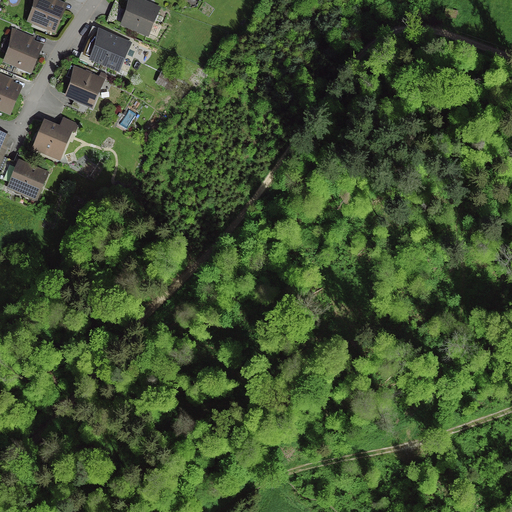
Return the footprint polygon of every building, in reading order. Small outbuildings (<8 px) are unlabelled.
[(53,7),(55,0),(39,0),(31,21),(53,30),(61,10),(53,7)] [(124,24),(146,34),(154,14),(146,10),(149,3),(140,0),(137,0),(135,6),(132,4),(124,24)] [(93,59),(117,69),(125,49),(119,46),(122,40),(93,28),(87,36),(85,41),(87,42),(82,54),(93,59)] [(32,38),(19,32),(6,61),(29,71),(37,50),(29,47),(32,38)] [(77,76),(68,96),(90,106),(99,85),(90,82),(93,75),(82,71),(80,78),(77,76)] [(8,88),(11,80),(0,74),(0,108),(8,112),(16,92),(8,88)] [(158,79),(167,83),(169,78),(160,74),(158,79)] [(63,119),(60,126),(74,132),(76,125),(63,119)] [(59,155),(67,134),(45,125),(37,145),(59,155)] [(110,146),(113,140),(108,137),(105,143),(110,146)] [(11,185),(35,195),(44,175),(20,165),(11,185)] [(86,210),(83,215),(88,218),(91,213),(86,210)]
